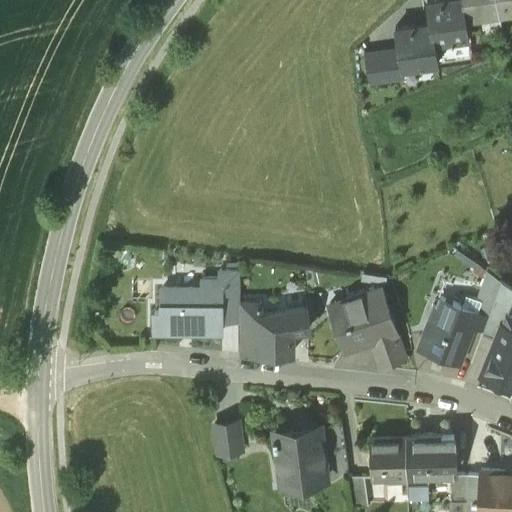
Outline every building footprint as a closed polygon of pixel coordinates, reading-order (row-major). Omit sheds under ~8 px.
[(443,0),(424,3),(428,24),(429,24),(432,43),(434,43),(450,40),(451,42),(453,41),(453,40),(468,37),(465,18),(464,19),(461,0),(443,0)] [(495,0),(461,0),(464,19),(465,18),(497,13),(495,0)] [(511,0),(495,0),(497,13),(511,10),(511,0)] [(428,24),(392,31),(396,50),(399,70),(401,70),(437,63),(434,43),(432,43),(429,24),(428,24)] [(396,50),(362,56),(367,86),(402,80),(401,70),(399,70),(396,50)] [(155,334),(221,334),(221,322),(221,295),(237,295),(237,271),(219,271),(219,279),(202,279),(202,290),(161,290),(162,312),(155,312),(155,334)] [(379,290),(327,308),(330,316),(326,323),(328,328),(335,332),(343,353),(368,344),(395,335),(379,290)] [(237,295),(221,295),(221,322),(237,322),(237,295)] [(477,313),(440,300),(435,313),(438,314),(425,350),(422,349),(422,351),(459,364),(472,328),(477,313)] [(509,305),(495,300),(493,306),(484,332),(483,335),(496,340),(501,326),(509,305)] [(493,306),(481,302),(477,313),(472,328),(484,332),(493,306)] [(259,303),(244,304),(244,330),(258,330),(258,315),(259,315),(259,303)] [(259,315),(258,315),(258,330),(259,355),(290,354),(290,330),(306,329),(305,308),(259,315)] [(511,330),(501,326),(496,340),(483,372),(511,383),(511,330)] [(258,330),(244,330),(244,355),(259,355),(258,330)] [(395,335),(368,344),(377,370),(404,361),(395,335)] [(236,421),(212,425),(217,453),(240,449),(236,421)] [(318,427),(273,433),(279,480),(305,476),(306,483),(325,480),(318,427)] [(453,438),(405,439),(406,475),(451,474),(451,473),(452,473),(451,452),(453,452),(453,438)] [(405,439),(370,439),(371,478),(406,477),(406,475),(405,439)] [(511,511),(511,473),(480,471),(478,506),(506,508),(505,511),(511,511)] [(467,473),(452,473),(451,473),(451,474),(450,501),(466,500),(467,473)] [(362,477),(347,476),(352,508),(367,508),(362,477)]
